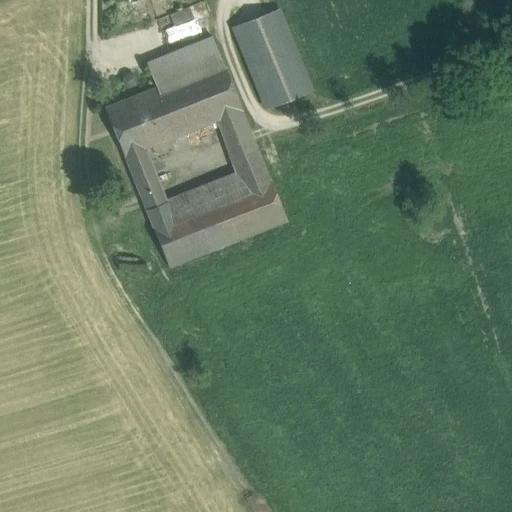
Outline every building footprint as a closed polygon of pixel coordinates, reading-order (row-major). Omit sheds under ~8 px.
[(188,6),(159,16),(169,43),(198,32),(188,6)] [(310,90),(277,10),(234,28),(266,108),(310,90)] [(211,37),(146,63),(156,87),(159,86),(221,62),(211,37)] [(221,62),(159,86),(178,135),(217,119),(241,110),(221,62)] [(156,87),(105,107),(125,156),(144,148),(178,135),(159,86),(156,87)] [(241,110),(217,119),(229,153),(255,144),(241,110)] [(255,144),(229,153),(236,173),(241,184),(242,195),(271,183),(255,144)] [(144,148),(125,156),(150,221),(170,212),(165,201),(144,148)] [(170,212),(241,184),(236,173),(165,201),(170,212)] [(242,195),(241,184),(170,212),(150,221),(169,268),(286,221),(271,183),(242,195)]
